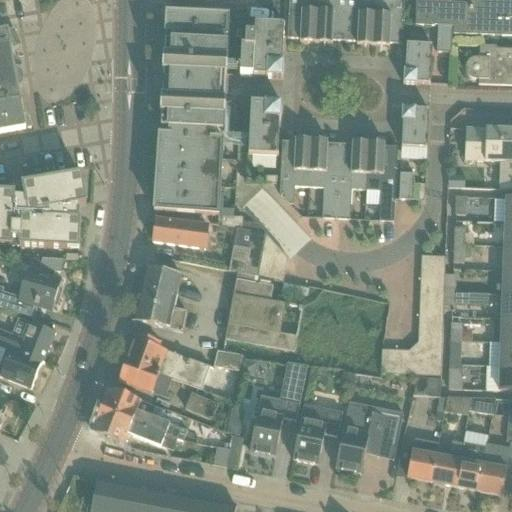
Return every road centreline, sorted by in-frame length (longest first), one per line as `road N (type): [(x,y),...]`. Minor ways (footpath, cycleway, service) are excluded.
road 1 (tertiary): [(52,450),(85,364),(122,206),(127,0)]
road 2 (residential): [(358,511),(52,450)]
